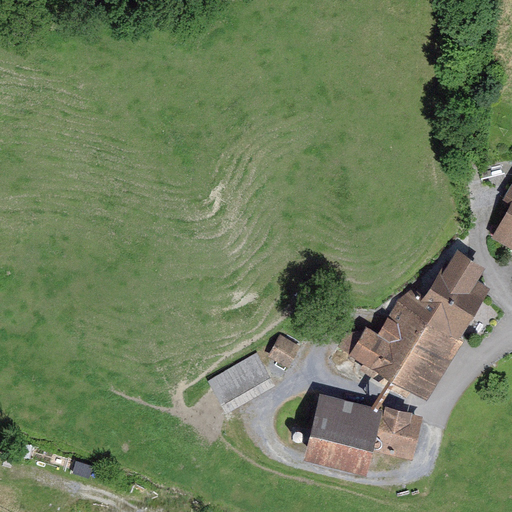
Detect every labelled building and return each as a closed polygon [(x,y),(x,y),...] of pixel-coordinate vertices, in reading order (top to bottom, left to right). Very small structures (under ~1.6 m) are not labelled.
[(511,187),(487,232),(511,246),(511,187)] [(482,267),(455,252),(428,300),(412,290),(383,341),(365,331),(350,357),(424,399),(479,303),(465,296),(482,267)] [(301,348),(283,336),(268,358),(286,370),(301,348)] [(260,357),(212,380),(225,408),(273,385),(260,357)] [(409,455),(417,419),(319,397),(306,453),(367,467),(372,447),(409,455)]
